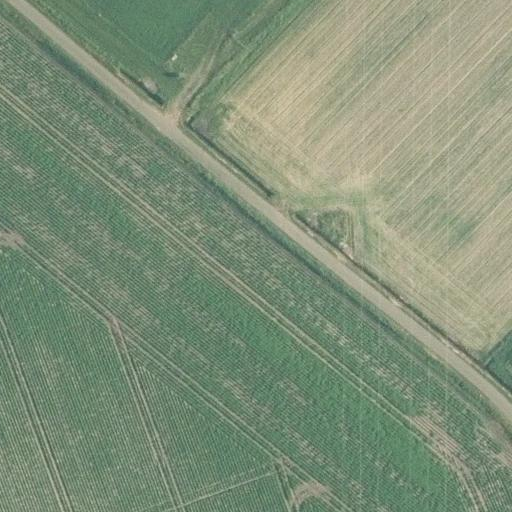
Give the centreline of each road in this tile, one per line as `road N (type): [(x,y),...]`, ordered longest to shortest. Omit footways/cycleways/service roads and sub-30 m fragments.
road 1 (unclassified): [(511,418),(12,0)]
road 2 (track): [(158,123),(274,0)]
